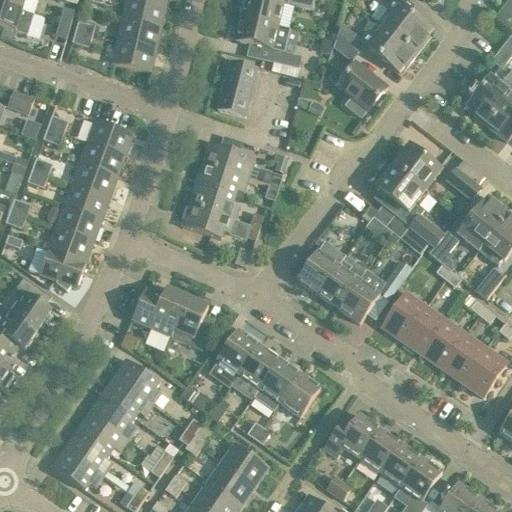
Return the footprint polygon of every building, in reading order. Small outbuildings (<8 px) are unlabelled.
[(0,0),(0,8),(21,15),(25,0),(0,0)] [(103,0),(85,0),(84,3),(101,9),(103,0)] [(127,0),(127,2),(165,11),(167,0),(127,0)] [(256,0),(245,0),(241,21),(277,29),(282,6),(256,0)] [(316,1),(313,0),(289,0),(287,8),(313,13),(316,1)] [(511,33),(511,2),(510,1),(495,20),(511,33)] [(127,2),(122,24),(160,33),(165,11),(127,2)] [(394,5),(378,27),(417,58),(429,43),(427,41),(432,35),(394,5)] [(0,31),(15,36),(21,15),(0,8),(0,31)] [(58,26),(69,30),(73,16),(62,12),(58,26)] [(284,55),(289,31),(277,29),(241,21),(235,44),(249,47),(276,54),(274,66),(298,72),(301,59),(284,55)] [(75,35),(91,40),(95,28),(78,23),(75,35)] [(122,24),(117,46),(155,55),(160,33),(122,24)] [(69,30),(58,26),(54,40),(65,44),(69,30)] [(407,71),(417,58),(378,27),(362,47),(400,76),(405,70),(407,71)] [(338,39),(337,41),(352,52),(360,43),(341,28),(338,39)] [(91,40),(75,35),(71,47),(88,52),(91,40)] [(490,64),(501,72),(511,58),(511,39),(510,38),(490,64)] [(358,57),(352,52),(337,41),(333,52),(351,67),(358,57)] [(150,78),(155,55),(117,46),(111,69),(150,78)] [(231,65),(218,114),(245,121),(258,72),(231,65)] [(361,123),(367,115),(369,116),(387,92),(356,68),(345,81),(336,74),(329,83),(338,90),(338,91),(352,102),(345,110),(361,123)] [(465,113),(485,129),(510,97),(499,88),(504,82),(496,75),(491,82),(490,81),(465,113)] [(12,97),(7,112),(27,119),(33,104),(12,97)] [(511,98),(510,97),(485,129),(506,145),(511,136),(511,98)] [(24,122),(21,137),(35,140),(39,125),(24,122)] [(47,133),(62,139),(67,128),(51,122),(47,133)] [(88,145),(125,159),(134,136),(96,123),(88,145)] [(62,139),(47,133),(42,145),(58,151),(62,139)] [(118,180),(125,159),(88,145),(80,166),(118,180)] [(209,147),(202,168),(248,183),(252,170),(245,168),(248,160),(209,147)] [(408,149),(392,170),(423,195),(440,174),(408,149)] [(13,167),(12,169),(24,173),(27,166),(5,158),(3,163),(13,167)] [(31,176),(47,182),(51,170),(35,164),(31,176)] [(110,202),(118,180),(80,166),(72,188),(110,202)] [(202,168),(195,189),(234,202),(236,196),(243,198),(248,183),(202,168)] [(24,173),(12,169),(10,176),(22,181),(24,173)] [(408,215),(423,195),(392,170),(376,190),(408,215)] [(480,192),(477,190),(455,172),(446,183),(472,203),(480,192)] [(47,182),(31,176),(26,188),(42,194),(47,182)] [(268,190),(278,193),(279,193),(282,181),(272,177),(268,190)] [(102,223),(110,202),(72,188),(64,209),(102,223)] [(195,189),(189,209),(235,225),(239,211),(232,209),(234,202),(195,189)] [(279,193),(278,193),(268,190),(264,201),(275,205),(279,193)] [(483,247),(508,216),(487,200),(463,231),(463,232),(458,238),(478,254),(483,247)] [(9,216),(25,222),(30,210),(13,204),(9,216)] [(368,226),(377,213),(369,208),(360,221),(368,226)] [(94,245),(102,223),(64,209),(57,231),(94,245)] [(244,243),(245,242),(254,245),(259,232),(249,229),(249,230),(235,225),(189,209),(182,231),(221,243),(223,237),(244,243)] [(25,222),(9,216),(4,228),(21,235),(25,222)] [(511,219),(508,216),(483,247),(494,256),(489,263),(497,269),(502,263),(503,264),(511,252),(511,219)] [(249,229),(259,232),(262,221),(253,218),(249,229)] [(385,230),(393,236),(401,224),(394,219),(385,230)] [(401,224),(393,236),(400,241),(409,230),(401,224)] [(94,245),(57,231),(48,253),(86,267),(94,245)] [(447,234),(443,239),(434,250),(429,257),(440,265),(458,243),(447,234)] [(22,244),(8,239),(5,247),(19,252),(22,244)] [(77,291),(86,267),(48,253),(40,276),(68,295),(72,289),(77,291)] [(298,284),(318,298),(338,269),(318,254),(298,284)] [(318,298),(338,312),(359,283),(348,275),(351,269),(342,263),(338,269),(318,298)] [(436,275),(445,282),(451,274),(442,267),(436,275)] [(407,277),(396,269),(380,291),(392,299),(407,277)] [(475,294),(486,302),(503,279),(493,271),(475,294)] [(460,282),(451,274),(445,282),(454,290),(460,282)] [(359,283),(338,312),(359,327),(380,298),(367,289),(371,283),(363,277),(359,283)] [(8,313),(37,333),(50,315),(44,311),(51,301),(23,281),(16,291),(21,295),(8,313)] [(170,341),(170,340),(188,300),(168,291),(164,300),(146,292),(132,324),(170,341)] [(381,329),(402,344),(426,309),(405,295),(381,329)] [(209,309),(188,300),(170,340),(201,354),(215,322),(205,318),(209,309)] [(480,318),(486,311),(481,307),(476,304),(471,310),(480,318)] [(0,350),(6,355),(11,358),(18,348),(24,352),(37,333),(8,313),(0,307),(0,350)] [(402,344),(422,358),(446,323),(426,309),(402,344)] [(486,311),(480,318),(489,325),(495,319),(486,311)] [(422,358),(442,371),(466,336),(446,323),(422,358)] [(508,341),(511,336),(511,332),(505,327),(499,334),(508,341)] [(251,340),(242,334),(221,364),(242,378),(262,348),(261,347),(262,343),(255,338),(251,340)] [(442,371),(462,385),(486,350),(466,336),(442,371)] [(126,337),(121,349),(133,357),(139,343),(126,337)] [(253,406),(254,404),(282,362),(262,348),(242,378),(233,392),(253,406)] [(0,387),(3,390),(12,377),(8,375),(10,371),(0,364),(6,355),(0,350),(0,387)] [(507,365),(486,350),(462,385),(483,399),(507,365)] [(125,362),(112,380),(152,408),(161,395),(154,391),(158,385),(125,362)] [(275,418),(283,406),(303,376),(282,362),(254,404),(275,418)] [(303,376),(283,406),(303,421),(324,391),(303,376)] [(144,420),(152,408),(112,380),(100,398),(133,421),(137,415),(144,420)] [(188,405),(209,419),(218,408),(197,393),(188,405)] [(130,426),(133,421),(100,398),(88,416),(128,443),(137,431),(130,426)] [(218,408),(209,419),(217,425),(225,413),(218,408)] [(511,415),(498,435),(511,444),(511,415)] [(120,455),(128,443),(88,416),(76,434),(109,456),(113,450),(120,455)] [(340,460),(347,451),(363,462),(384,432),(363,418),(357,427),(348,421),(327,451),(340,460)] [(193,422),(186,431),(195,437),(201,427),(193,422)] [(247,437),(254,442),(263,430),(255,425),(247,437)] [(263,430),(254,442),(262,448),(270,436),(263,430)] [(195,437),(186,431),(178,442),(187,448),(190,444),(195,437)] [(363,462),(383,476),(403,446),(384,432),(363,462)] [(105,462),(109,456),(76,434),(63,451),(104,479),(112,467),(105,462)] [(206,444),(195,437),(190,444),(201,451),(206,444)] [(201,451),(190,444),(187,448),(185,451),(195,459),(201,451)] [(235,446),(221,465),(256,489),(269,470),(235,446)] [(423,460),(403,446),(383,476),(402,489),(423,460)] [(173,460),(178,452),(170,447),(158,464),(166,470),(173,460)] [(104,479),(63,451),(51,470),(84,492),(89,486),(96,491),(104,479)] [(423,460),(402,489),(393,502),(405,511),(404,511),(424,511),(427,509),(424,506),(445,475),(423,460)] [(158,464),(150,475),(159,480),(166,470),(158,464)] [(243,508),(256,489),(221,465),(208,484),(243,508)] [(170,485),(181,492),(185,485),(175,478),(170,485)] [(335,498),(343,486),(335,481),(327,493),(335,498)] [(208,484),(195,502),(209,511),(239,511),(243,508),(208,484)] [(181,492),(170,485),(165,493),(175,500),(181,492)] [(443,511),(473,511),(482,500),(461,485),(443,511)] [(350,491),(343,486),(335,498),(342,503),(350,491)] [(142,505),(149,495),(141,489),(134,499),(142,505)] [(329,511),(309,498),(298,511),(329,511)] [(137,511),(142,505),(134,499),(127,510),(130,511),(137,511)] [(473,511),(499,511),(482,500),(473,511)] [(209,511),(195,502),(188,511),(209,511)]
